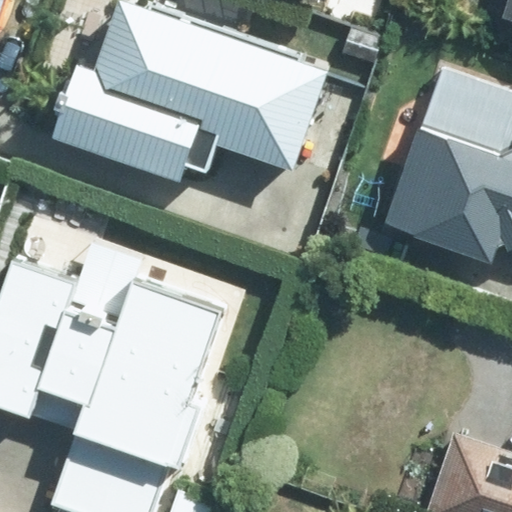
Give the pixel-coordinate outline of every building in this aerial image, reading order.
[(182,181),(189,161),(208,167),(216,143),(297,169),(330,69),(122,0),(120,0),(97,68),(77,61),(52,137),(182,181)] [(511,0),(504,0),(500,14),(511,17),(511,0)] [(507,246),(511,244),(511,86),(444,62),(385,223),(492,262),(507,246)] [(144,254),(94,237),(80,278),(12,255),(0,292),(0,402),(32,413),(41,387),(87,402),(53,504),(76,511),(155,511),(224,308),(136,278),(144,254)] [(511,511),(511,452),(453,433),(426,511),(511,511)]
